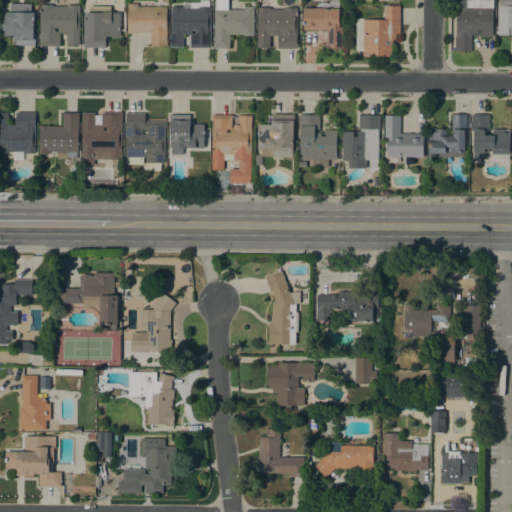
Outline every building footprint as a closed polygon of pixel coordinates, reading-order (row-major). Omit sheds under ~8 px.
[(210,48),(190,47),(190,35),(183,35),(183,47),(170,47),(171,6),(182,6),(182,2),(200,2),(200,0),(209,0),(209,7),(211,7),(210,48)] [(226,0),(213,0),(214,9),(226,8),(226,0)] [(455,51),(455,36),(456,36),(456,0),(493,0),(493,36),(482,36),(482,35),(471,35),(471,51),(455,51)] [(511,0),(511,35),(498,35),(498,6),(499,6),(499,0),(511,0)] [(31,4),(31,12),(34,12),(33,32),(35,32),(34,45),(15,45),(15,39),(14,39),(14,36),(0,35),(1,22),(0,22),(0,11),(10,12),(10,3),(31,4)] [(137,6),(166,6),(166,29),(167,29),(167,40),(167,46),(150,46),(150,32),(137,32),(137,33),(127,33),(127,3),(137,3),(137,6)] [(52,5),(66,5),(79,5),(79,40),(80,40),(80,43),(79,43),(79,45),(66,45),(66,33),(60,33),(60,46),(39,45),(39,4),(52,4),(52,5)] [(339,27),(342,27),(342,44),(343,44),(342,49),(326,48),(326,30),(303,30),(303,6),(304,6),(304,5),(311,5),(311,6),(339,7),(339,27)] [(110,6),(110,11),(111,11),(111,12),(120,12),(120,36),(106,36),(106,41),(105,41),(105,47),(83,47),(83,30),(84,30),(84,12),(88,12),(88,6),(110,6)] [(228,8),(228,9),(244,9),(244,6),(254,6),(253,36),(243,36),(243,34),(230,34),(230,48),(213,48),(214,8),(228,8)] [(356,18),(363,18),(363,19),(384,19),(384,6),(400,6),(400,33),(399,33),(399,39),(393,39),(393,41),(392,41),(392,56),(363,56),(363,50),(355,50),(356,18)] [(297,35),(296,35),(296,48),(277,48),(277,36),(270,36),(270,48),(257,48),(258,7),(270,7),(270,9),(285,9),(285,7),(297,7),(297,35)] [(0,112),(8,112),(8,124),(16,125),(16,112),(35,112),(35,125),(35,148),(35,153),(23,153),(23,160),(13,160),(13,151),(8,151),(8,153),(0,153),(0,112)] [(67,159),(57,158),(57,151),(48,151),(48,154),(38,154),(38,148),(39,148),(39,132),(38,132),(38,125),(49,125),(49,126),(63,126),(63,112),(79,112),(79,129),(78,129),(78,151),(77,151),(77,156),(67,156),(67,157),(67,159)] [(94,165),(82,165),(82,113),(94,113),(94,116),(102,116),(102,113),(121,113),(122,159),(94,159),(94,165)] [(148,171),(148,163),(146,163),(146,157),(143,157),(143,164),(126,164),(126,157),(125,157),(126,113),(145,113),(145,121),(165,121),(165,163),(161,163),(161,171),(148,171)] [(251,183),(229,183),(230,169),(239,169),(239,160),(223,160),(223,170),(211,170),(212,114),(232,115),(232,128),(233,128),(233,124),(239,124),(239,115),(252,115),(251,183)] [(257,149),(257,124),(268,124),(268,115),(272,115),(272,114),(294,114),(294,128),(293,128),(293,150),(292,150),(292,157),(272,156),(272,149),(259,149),(257,149)] [(428,132),(434,132),(434,129),(445,129),(445,136),(453,136),(453,133),(451,133),(451,114),(466,114),(466,130),(464,130),(464,151),(449,151),(449,150),(445,150),(445,153),(427,153),(428,132)] [(492,154),(492,149),(488,149),(488,152),(484,152),(484,160),(473,160),(474,130),(471,130),(471,114),(489,114),(488,135),(492,135),(492,129),(510,129),(510,154),(509,154),(492,154)] [(190,115),(190,124),(204,124),(204,148),(183,148),(183,154),(171,154),(171,147),(170,147),(170,128),(169,128),(170,115),(190,115)] [(313,166),(313,159),(300,159),(300,129),(299,129),(299,115),(320,115),(320,130),(325,130),(336,130),(336,159),(328,159),(328,166),(313,166)] [(342,131),(351,131),(351,128),(359,128),(359,115),(380,115),(380,129),(378,129),(378,159),(342,159),(342,131)] [(400,133),(423,134),(423,157),(422,157),(415,157),(415,156),(387,155),(387,136),(384,136),(385,115),(400,115),(400,133)] [(242,186),(242,194),(230,193),(230,186),(242,186)] [(281,270),(289,293),(293,291),(300,291),(299,303),(295,303),(295,312),(298,312),(297,332),(295,332),(295,344),(272,343),(272,344),(267,344),(268,322),(270,322),(270,315),(272,315),(272,303),(276,303),(272,294),(271,295),(265,277),(281,270)] [(61,303),(61,288),(79,288),(79,275),(81,275),(81,274),(90,274),(90,275),(94,275),(94,272),(113,273),(113,295),(117,295),(117,324),(116,324),(116,329),(102,329),(102,324),(99,324),(100,296),(82,296),(82,303),(71,303),(61,303)] [(31,279),(31,295),(15,294),(15,305),(10,305),(10,311),(17,311),(17,325),(6,325),(6,330),(12,330),(12,340),(7,340),(7,343),(0,343),(0,285),(1,285),(1,283),(14,284),(14,279),(31,279)] [(338,294),(338,291),(351,291),(351,293),(363,293),(363,290),(376,290),(376,291),(378,291),(377,309),(376,309),(376,317),(372,317),(372,323),(368,323),(368,321),(364,321),(364,323),(359,323),(359,321),(350,321),(350,315),(348,315),(348,309),(329,309),(329,320),(316,320),(317,294),(338,294)] [(169,339),(171,339),(171,351),(148,351),(148,352),(130,352),(130,339),(131,339),(131,332),(145,332),(145,319),(152,319),(152,309),(156,304),(155,303),(163,293),(175,303),(169,311),(169,339)] [(413,303),(413,309),(435,309),(435,304),(450,304),(449,321),(437,321),(437,320),(430,320),(430,336),(412,336),(412,329),(403,329),(403,303),(413,303)] [(480,305),(480,334),(464,334),(465,305),(480,305)] [(454,361),(434,361),(434,336),(454,337),(454,361)] [(354,356),(371,356),(371,370),(376,371),(376,381),(371,381),(371,383),(354,383),(354,356)] [(313,362),(313,381),(302,381),(302,376),(297,376),(297,388),(304,388),(304,405),(276,405),(276,393),(272,393),(272,389),(268,389),(268,365),(277,365),(277,362),(313,362)] [(156,372),(156,382),(157,382),(159,372),(174,376),(170,389),(173,389),(173,399),(172,399),(172,409),(173,409),(173,425),(167,425),(167,424),(147,424),(147,408),(144,408),(145,396),(128,396),(128,372),(156,372)] [(475,374),(475,398),(441,398),(441,374),(475,374)] [(36,397),(43,397),(43,400),(46,400),(46,403),(50,403),(50,420),(45,420),(45,429),(19,429),(19,408),(22,408),(22,375),(36,375),(36,397)] [(445,425),(430,424),(430,411),(445,411),(445,425)] [(279,457),(303,457),(303,476),(289,476),(289,474),(281,474),(281,473),(260,473),(260,464),(258,464),(258,436),(266,436),(266,431),(265,431),(265,429),(279,429),(279,430),(280,430),(280,436),(279,436),(279,457)] [(103,432),(111,432),(111,456),(103,456),(103,432)] [(399,433),(399,440),(411,441),(411,443),(427,444),(427,469),(416,469),(416,471),(406,471),(406,470),(394,470),(394,468),(381,468),(381,450),(381,433),(399,433)] [(53,448),(53,462),(51,462),(51,472),(61,472),(61,486),(39,486),(39,474),(33,474),(33,476),(14,476),(14,468),(5,468),(5,451),(24,451),(24,436),(55,436),(55,448),(53,448)] [(164,438),(164,446),(172,446),(172,468),(171,468),(171,485),(140,485),(140,492),(118,492),(118,481),(122,481),(122,469),(144,469),(144,474),(150,474),(150,469),(145,469),(145,457),(141,457),(141,454),(140,452),(140,438),(164,438)] [(468,482),(460,482),(460,484),(431,483),(431,467),(440,467),(441,452),(447,452),(447,440),(460,441),(460,451),(468,451),(468,482)] [(373,446),(373,473),(356,473),(356,468),(334,468),(325,477),(314,466),(325,455),(324,451),(329,451),(328,442),(340,441),(340,445),(373,446)] [(317,482),(309,483),(308,470),(317,470),(317,482)]
